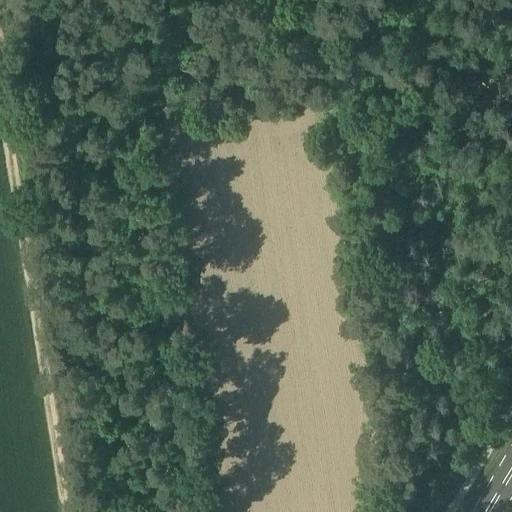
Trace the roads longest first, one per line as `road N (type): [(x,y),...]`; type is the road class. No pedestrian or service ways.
road 1 (track): [(0,57),(73,511)]
road 2 (track): [(418,0),(494,412),(511,424)]
